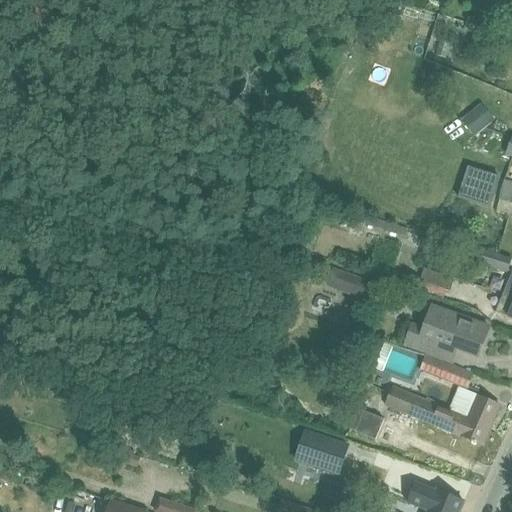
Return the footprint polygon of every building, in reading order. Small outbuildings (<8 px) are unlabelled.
[(445,59),(450,44),(440,41),(438,46),(431,44),(428,54),(445,59)] [(348,93),(361,54),(350,50),(336,89),(348,93)] [(484,72),(487,64),(477,61),(475,69),(484,72)] [(475,138),(495,121),(482,105),(462,121),(475,138)] [(458,199),(489,209),(499,178),(468,168),(458,199)] [(496,213),(511,216),(511,183),(504,181),(496,213)] [(304,228),(298,246),(303,248),(309,250),(320,220),(325,217),(352,225),(350,230),(358,232),(361,233),(362,233),(364,225),(405,238),(405,237),(407,230),(355,214),(354,217),(353,217),(313,204),(312,205),(304,228)] [(511,260),(471,247),(466,262),(507,274),(511,260)] [(354,256),(337,251),(335,258),(352,264),(354,256)] [(352,264),(362,267),(364,259),(354,256),(352,264)] [(354,298),(361,280),(333,269),(326,288),(354,298)] [(424,270),(421,282),(449,291),(453,279),(424,270)] [(497,314),(511,320),(511,296),(506,294),(497,314)] [(426,331),(415,327),(411,326),(403,346),(441,361),(447,346),(463,352),(480,359),(491,330),(435,309),(426,331)] [(471,377),(425,357),(419,371),(465,391),(471,377)] [(500,407),(482,399),(480,398),(470,419),(391,387),(383,406),(462,437),(482,446),(500,407)] [(348,429),(355,432),(375,441),(384,421),(364,412),(357,409),(348,429)] [(34,435),(39,441),(46,436),(42,430),(34,435)] [(295,462),(339,477),(349,445),(306,430),(295,462)] [(141,459),(117,451),(113,465),(122,468),(123,464),(137,469),(141,459)] [(427,511),(459,511),(463,503),(445,495),(435,491),(435,493),(416,486),(409,504),(428,511),(427,511)] [(277,511),(320,511),(321,511),(282,499),(277,511)]
